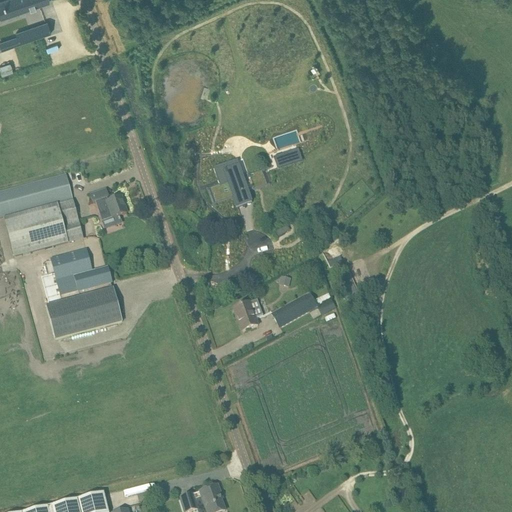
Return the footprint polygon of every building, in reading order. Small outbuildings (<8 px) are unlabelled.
[(48,0),(0,0),(0,11),(21,5),(22,10),(49,1),(48,0)] [(47,21),(15,31),(19,42),(51,32),(47,21)] [(298,152),(275,159),(278,170),(301,162),(298,152)] [(216,186),(205,190),(210,204),(228,198),(232,208),(243,204),(232,170),(223,173),(221,167),(210,171),(216,186)] [(0,192),(0,217),(73,199),(66,176),(0,192)] [(106,189),(89,195),(92,204),(95,203),(96,207),(99,214),(102,222),(113,218),(113,219),(115,226),(122,224),(119,216),(126,214),(121,198),(108,202),(107,199),(109,198),(106,189)] [(58,205),(3,219),(13,258),(68,244),(58,205)] [(281,230),(275,233),(278,238),(284,235),(281,230)] [(205,267),(212,281),(221,276),(222,277),(223,278),(224,278),(225,278),(226,279),(227,278),(228,278),(229,278),(230,277),(231,276),(231,275),(231,274),(231,273),(231,272),(231,271),(228,265),(256,250),(250,240),(231,250),(230,247),(214,249),(215,257),(210,260),(211,261),(207,263),(206,263),(206,264),(206,265),(206,266),(205,267)] [(108,268),(93,273),(86,249),(50,259),(57,285),(74,281),(78,293),(112,284),(108,268)] [(298,269),(301,276),(319,267),(316,260),(298,269)] [(279,285),(289,287),(290,279),(280,277),(279,285)] [(46,307),(54,340),(122,323),(113,289),(46,307)] [(279,329),(309,312),(301,298),(272,315),(279,329)] [(263,317),(257,300),(233,309),(236,317),(238,317),(244,331),(258,326),(255,319),(263,317)] [(317,308),(322,316),(335,308),(331,300),(317,308)] [(193,494),(180,499),(185,511),(190,511),(198,509),(195,500),(202,498),(206,511),(224,511),(225,511),(220,497),(221,496),(217,486),(199,492),(200,493),(193,495),(193,494)] [(108,511),(104,494),(29,511),(108,511)]
